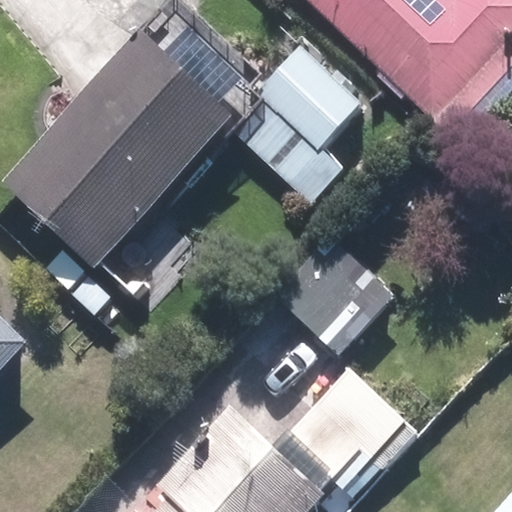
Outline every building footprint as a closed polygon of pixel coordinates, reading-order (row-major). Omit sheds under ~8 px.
[(186,0),(160,27),(167,34),(15,186),(102,273),(243,133),(318,209),(350,177),(326,152),(373,104),(312,42),(272,82),(191,0),(186,0)] [(511,0),(312,0),(446,135),(511,69),(511,0)] [(0,390),(43,348),(0,303),(0,390)] [(352,367),(287,439),(357,501),(421,429),(352,367)] [(325,511),(338,498),(242,408),(170,485),(180,495),(164,511),(325,511)] [(511,511),(511,502),(501,511),(511,511)]
